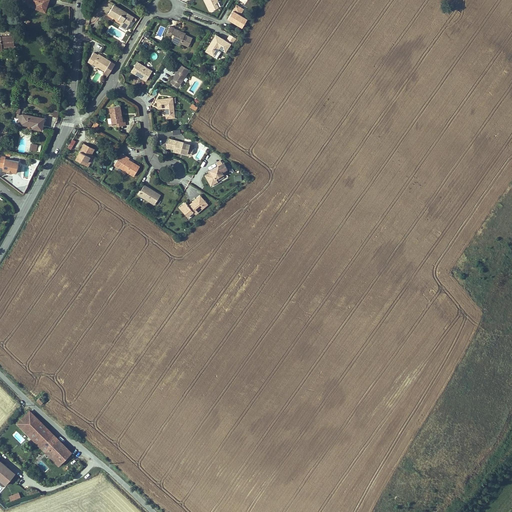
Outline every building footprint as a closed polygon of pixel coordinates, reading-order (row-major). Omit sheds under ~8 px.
[(47,1),(44,0),(24,0),(24,3),(35,7),(34,11),(43,14),(47,3),(47,1)] [(201,0),(207,11),(215,8),(213,2),(214,1),(213,0),(201,0)] [(225,19),(239,28),(244,20),(237,15),(240,10),(234,6),(225,19)] [(111,13),(108,17),(118,23),(119,22),(123,25),(122,26),(128,29),(134,20),(114,8),(111,13)] [(185,48),(189,40),(182,36),(183,35),(172,29),(172,28),(168,26),(163,35),(167,37),(169,34),(172,36),(169,41),(177,45),(178,44),(185,48)] [(225,44),(216,37),(204,53),(212,59),(219,50),(224,54),(229,46),(231,48),(235,42),(230,38),(225,44)] [(9,39),(0,40),(0,50),(10,50),(9,39)] [(86,62),(102,73),(102,74),(106,77),(113,66),(97,56),(96,57),(91,54),(88,59),(86,62)] [(131,65),(125,73),(137,81),(141,84),(147,75),(131,65)] [(172,75),(167,84),(176,89),(186,71),(176,65),(171,74),(172,75)] [(170,99),(153,100),(153,106),(154,110),(162,109),(163,120),(171,119),(170,99)] [(118,106),(108,108),(111,125),(116,124),(116,127),(123,126),(122,122),(120,122),(119,110),(118,106)] [(38,120),(17,118),(16,128),(27,129),(26,132),(37,133),(38,127),(38,120)] [(91,128),(96,131),(100,124),(95,121),(91,128)] [(192,147),(166,140),(164,148),(172,151),(171,153),(187,157),(190,153),(192,147)] [(99,151),(89,145),(87,148),(80,158),(77,162),(84,166),(86,163),(90,165),(95,156),(99,151)] [(97,158),(95,156),(90,165),(86,163),(84,166),(89,170),(97,158)] [(120,161),(115,159),(111,165),(130,178),(137,169),(126,161),(128,159),(123,156),(120,161)] [(12,174),(13,163),(0,162),(0,173),(3,174),(8,174),(12,174)] [(218,176),(218,174),(223,171),(219,165),(217,166),(214,168),(213,169),(205,174),(206,176),(201,180),(207,188),(213,184),(211,181),(218,176)] [(152,193),(142,187),(135,198),(151,208),(157,197),(152,193)] [(191,216),(204,206),(200,203),(196,206),(193,202),(185,209),(182,206),(177,210),(185,219),(190,214),(191,216)] [(37,403),(42,407),(45,402),(44,401),(47,397),(43,395),(37,403)] [(36,419),(31,414),(19,427),(25,432),(36,419)] [(36,419),(25,432),(62,466),(74,454),(72,453),(36,419)] [(13,477),(0,463),(0,483),(3,487),(13,477)] [(27,489),(17,479),(13,482),(24,492),(27,489)] [(9,495),(11,500),(21,497),(19,492),(9,495)]
